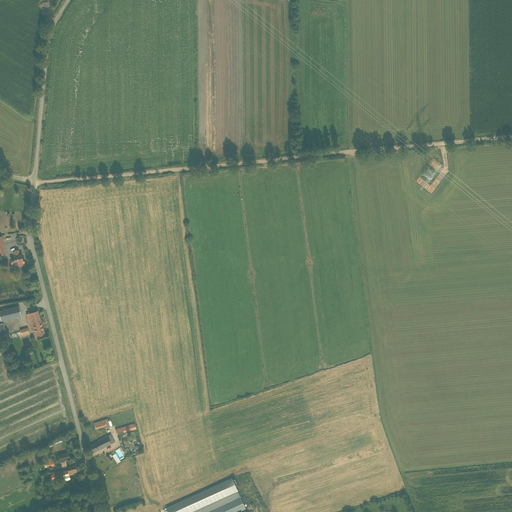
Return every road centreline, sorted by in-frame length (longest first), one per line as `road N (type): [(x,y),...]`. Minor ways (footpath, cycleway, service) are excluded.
road 1 (track): [(32,179),(511,135)]
road 2 (unclassified): [(103,511),(33,257),(32,179)]
road 3 (unclassified): [(32,179),(46,31),(64,0)]
